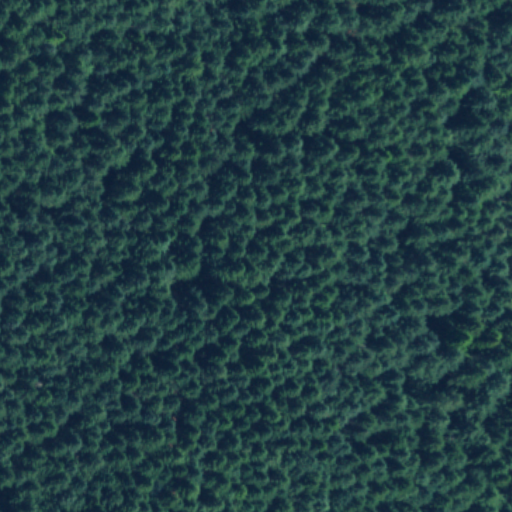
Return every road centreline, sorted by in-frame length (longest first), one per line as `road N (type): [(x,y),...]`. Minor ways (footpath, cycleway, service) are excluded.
road 1 (residential): [(453,0),(354,61),(243,148),(198,276),(219,471),(211,511)]
road 2 (residential): [(201,303),(12,511)]
